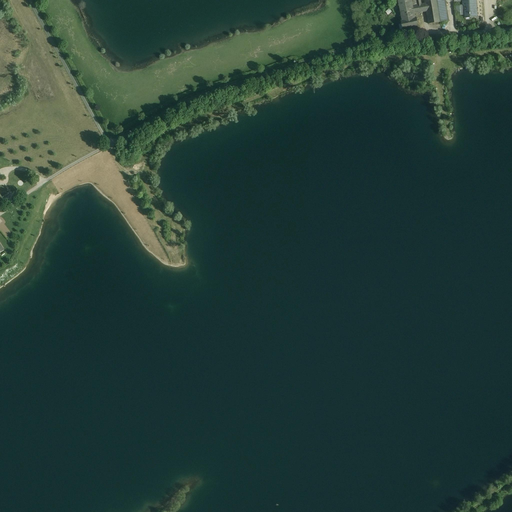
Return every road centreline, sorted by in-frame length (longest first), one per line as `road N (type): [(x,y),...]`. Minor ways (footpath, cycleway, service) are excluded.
road 1 (unclassified): [(511,29),(363,43),(187,99),(108,144),(29,0)]
road 2 (track): [(511,49),(372,58),(165,132),(152,144),(145,175),(161,237)]
road 3 (track): [(101,148),(17,0)]
